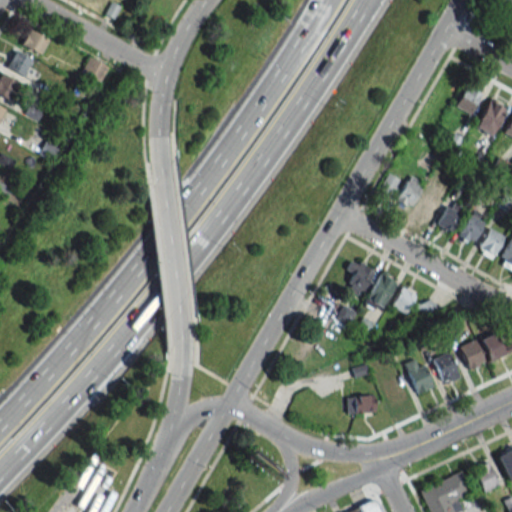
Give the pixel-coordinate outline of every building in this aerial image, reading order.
[(47,38),(27,28),(19,44),(40,54),(47,38)] [(22,76),(31,58),(13,49),(4,67),(22,76)] [(79,73),(98,82),(106,64),(87,55),(79,73)] [(0,95),(11,99),(17,80),(0,74),(0,95)] [(479,93),(464,84),(452,105),(466,114),(479,93)] [(488,135),(503,106),(487,97),(472,126),(488,135)] [(511,112),(510,111),(500,132),(511,137),(511,112)] [(386,198),(396,179),(385,172),(374,191),(386,198)] [(420,183),(406,175),(392,200),(406,208),(420,183)] [(412,212),(428,220),(440,197),(424,189),(412,212)] [(457,215),(442,206),(433,224),(447,232),(457,215)] [(455,235),(469,242),(481,221),(466,213),(455,235)] [(489,258),(502,235),(486,226),(474,249),(489,258)] [(511,267),(511,239),(508,238),(495,262),(510,270),(511,267)] [(371,269),(353,260),(339,286),(357,296),(371,269)] [(377,309),(393,279),(378,271),(362,301),(377,309)] [(413,293),(397,286),(388,307),(403,313),(406,307),(430,317),(434,306),(411,297),(413,293)] [(511,350),(509,342),(499,345),(495,332),(478,338),(486,360),(511,351),(511,350)] [(482,362),(475,339),(457,344),(464,367),(482,362)] [(457,377),(447,352),(430,358),(440,384),(457,377)] [(415,393),(430,386),(417,356),(401,363),(415,393)] [(379,382),(389,404),(405,397),(395,375),(379,382)] [(343,396),(344,413),(372,412),(371,394),(343,396)] [(511,478),(511,446),(494,455),(507,481),(511,478)] [(481,491),(497,483),(485,461),(470,468),(481,491)] [(417,488),(426,511),(459,511),(455,500),(470,493),(460,470),(417,488)] [(344,511),(380,511),(376,500),(344,511)]
